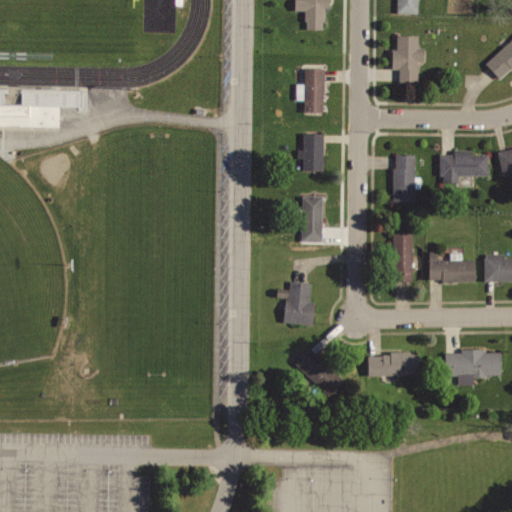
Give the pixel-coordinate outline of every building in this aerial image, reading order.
[(328,0),(328,29),(306,29),(306,10),(294,10),(294,0),(328,0)] [(399,0),(420,0),(420,11),(399,10),(399,0)] [(400,33),(420,34),(420,45),(427,45),(426,58),(419,58),(419,79),(402,78),(402,66),(399,66),(400,33)] [(511,36),(511,66),(502,76),(487,60),(511,36)] [(308,66),(326,66),(326,109),(307,109),(307,100),(296,100),(296,83),(308,83),(308,66)] [(0,87),(0,124),(55,125),(55,105),(80,105),(80,89),(0,87)] [(305,129),(325,130),(325,168),(305,168),(305,129)] [(511,169),(504,171),(499,148),(511,144),(511,169)] [(491,151),(491,172),(475,172),(475,184),(458,183),(458,173),(441,172),(441,151),(456,151),(456,147),(474,147),(474,151),(491,151)] [(394,151),(417,151),(417,174),(423,174),(422,186),(417,186),(417,200),(394,199),(394,151)] [(306,192),(325,193),(325,239),(305,239),(306,192)] [(392,231),(414,231),(414,278),(391,277),(392,231)] [(486,255),(511,254),(511,278),(486,278),(486,255)] [(430,258),(469,258),(469,277),(430,277),(430,258)] [(291,275),(315,279),(311,298),(317,299),(313,321),(285,316),(289,294),(279,292),(281,279),(290,280),(291,275)] [(297,360),(311,343),(346,375),(332,391),(297,360)] [(444,372),(444,350),(463,350),(463,346),(486,346),(486,350),(502,350),(502,369),(487,369),(487,380),(461,380),(461,372),(444,372)] [(369,373),(368,354),(383,354),(383,352),(392,352),(392,349),(412,348),(412,352),(421,352),(421,372),(369,373)]
